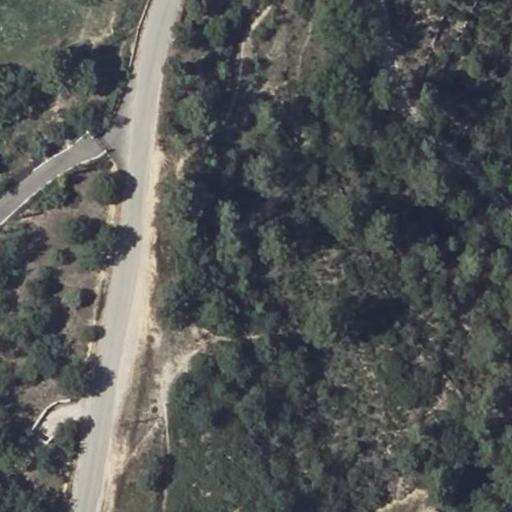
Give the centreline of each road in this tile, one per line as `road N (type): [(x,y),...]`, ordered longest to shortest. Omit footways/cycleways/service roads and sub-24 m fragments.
road 1 (unclassified): [(167,0),(149,56),(86,511)]
road 2 (track): [(380,0),(389,65),(407,101),(511,204)]
